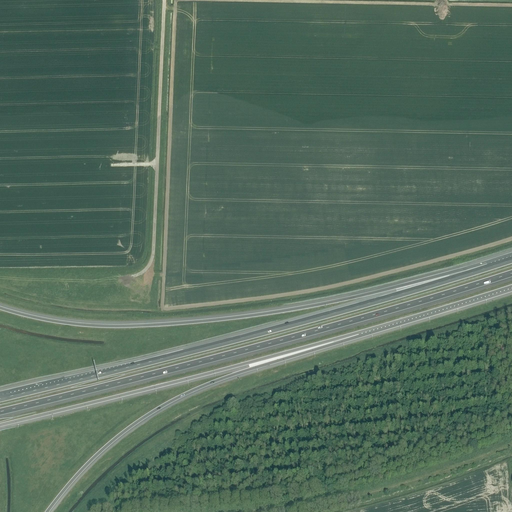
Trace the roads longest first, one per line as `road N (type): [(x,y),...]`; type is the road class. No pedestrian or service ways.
road 1 (motorway): [(0,411),(511,275)]
road 2 (motorway): [(488,266),(0,398)]
road 3 (motorway): [(488,266),(221,319),(93,324),(0,307)]
road 4 (motorway): [(0,425),(358,332)]
road 5 (motorway): [(47,511),(109,442),(175,398),(358,332)]
road 6 (unclassified): [(131,276),(148,266),(153,248),(164,0)]
road 7 (motorway): [(358,332),(511,286)]
